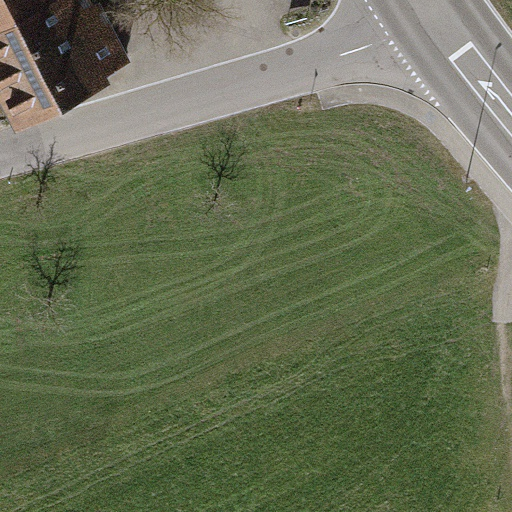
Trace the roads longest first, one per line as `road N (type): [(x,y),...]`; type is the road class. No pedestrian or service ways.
road 1 (tertiary): [(432,19),(258,83),(0,153)]
road 2 (secondary): [(511,119),(432,19)]
